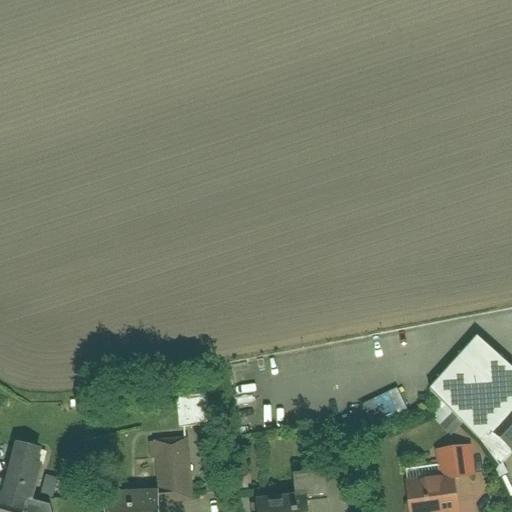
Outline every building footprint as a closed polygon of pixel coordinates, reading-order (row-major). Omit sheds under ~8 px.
[(511,357),(484,332),(433,387),(511,459),(511,357)] [(437,398),(429,381),(407,392),(415,409),(437,398)] [(398,390),(362,405),(371,426),(407,411),(398,390)] [(179,428),(209,426),(208,397),(177,399),(179,428)] [(156,443),(159,491),(167,491),(168,504),(199,503),(195,439),(156,443)] [(43,501),(55,451),(24,443),(14,480),(0,476),(0,511),(67,511),(69,508),(43,501)] [(476,446),(440,449),(442,465),(443,479),(461,477),(462,480),(481,478),(476,446)] [(442,465),(411,469),(413,482),(443,479),(442,465)] [(302,475),(304,495),(314,494),(315,497),(337,495),(334,472),(302,475)] [(465,511),(462,480),(461,477),(443,479),(413,482),(416,511),(465,511)] [(115,511),(168,511),(168,504),(167,491),(159,491),(115,494),(115,511)] [(304,495),(263,499),(264,511),(317,511),(315,497),(314,494),(304,495)]
